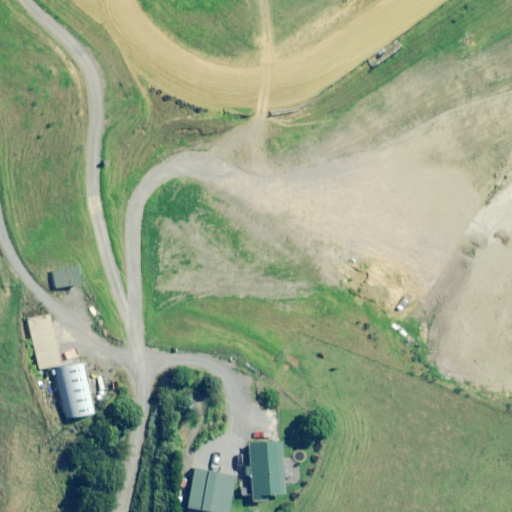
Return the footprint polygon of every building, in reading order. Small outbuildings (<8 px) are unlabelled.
[(78,286),(76,269),(52,272),(54,289),(78,286)] [(59,367),(49,317),(28,321),(38,371),(59,367)] [(91,415),(82,365),(59,369),(68,419),(91,415)] [(280,496),(278,444),(246,445),(248,503),(260,503),(260,497),(280,496)] [(227,511),(234,479),(192,471),(185,510),(196,511),(227,511)]
